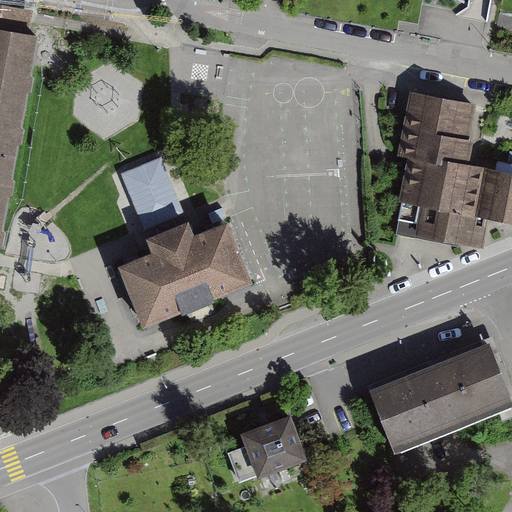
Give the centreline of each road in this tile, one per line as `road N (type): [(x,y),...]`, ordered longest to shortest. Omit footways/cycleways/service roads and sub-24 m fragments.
road 1 (secondary): [(511,267),(53,448)]
road 2 (residential): [(511,76),(236,22),(182,0)]
